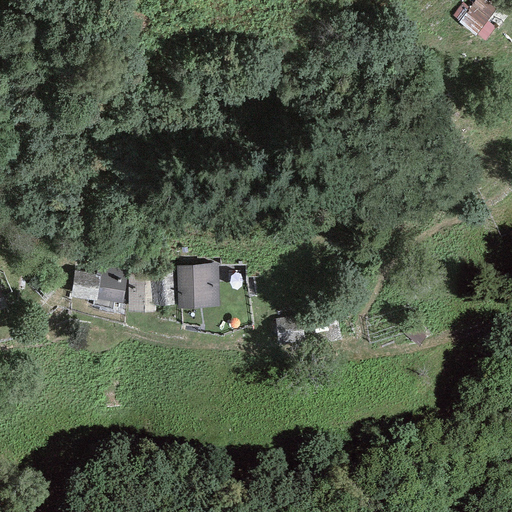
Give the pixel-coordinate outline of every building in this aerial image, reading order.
[(462,2),(451,16),(485,41),(495,26),(486,20),(494,9),(482,0),(474,0),(469,7),(462,2)] [(96,273),(73,270),(69,296),(122,304),(127,269),(97,265),(96,273)] [(218,265),(176,266),(176,270),(177,303),(177,307),(220,306),(218,265)] [(49,266),(32,280),(46,297),(63,283),(49,266)] [(150,268),(127,269),(129,312),(152,312),(151,304),(150,270),(150,268)] [(176,270),(150,270),(151,304),(177,303),(176,270)]
